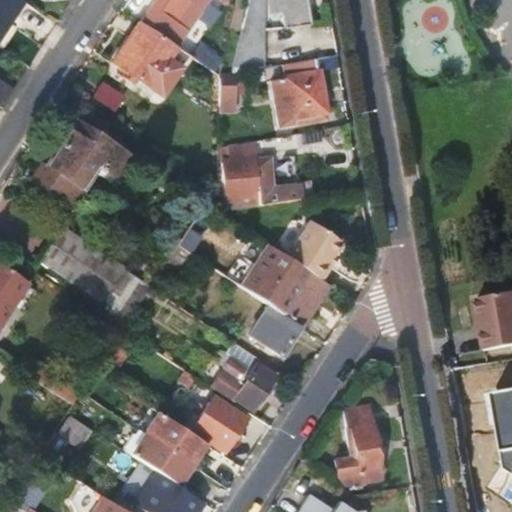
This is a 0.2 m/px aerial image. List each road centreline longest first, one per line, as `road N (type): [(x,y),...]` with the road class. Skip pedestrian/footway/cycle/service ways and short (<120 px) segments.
road 1 (unclassified): [(356,0),(407,297)]
road 2 (residential): [(240,511),(366,322),(407,297)]
road 3 (unclassified): [(407,297),(447,511)]
road 4 (residential): [(0,153),(101,0)]
